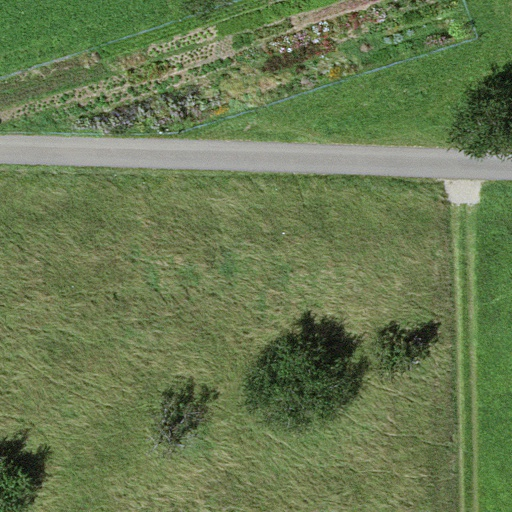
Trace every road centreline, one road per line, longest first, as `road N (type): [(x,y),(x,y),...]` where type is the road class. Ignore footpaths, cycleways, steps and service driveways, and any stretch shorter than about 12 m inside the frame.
road 1 (unclassified): [(511,166),(0,151)]
road 2 (track): [(455,164),(440,212),(451,511)]
